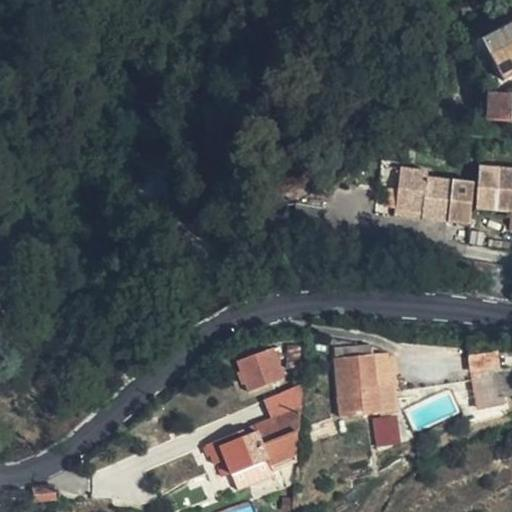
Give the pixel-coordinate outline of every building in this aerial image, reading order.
[(504,81),(511,76),(511,26),(483,41),(504,81)] [(487,119),(511,120),(511,114),(511,92),(487,92),(487,119)] [(478,210),(511,212),(511,170),(481,169),(478,210)] [(447,221),(452,181),(427,177),(428,173),(402,170),(397,210),(422,213),(422,218),(447,221)] [(335,350),(336,361),(375,356),(374,345),(335,350)] [(300,370),(301,346),(289,346),(287,370),(300,370)] [(268,366),(264,354),(256,356),(255,354),(245,357),(254,389),(271,384),(271,380),(270,373),(272,373),(273,375),(279,372),(277,364),(268,366)] [(379,385),(391,384),(388,355),(375,356),(379,385)] [(375,356),(336,361),(341,399),(339,400),(341,417),(397,410),(394,383),(391,384),(379,385),(375,356)] [(499,404),(492,371),(472,375),(479,408),(499,404)] [(302,430),(303,384),(266,400),(272,418),(235,434),(238,440),(259,432),(264,445),(297,431),(302,430)] [(400,445),(398,414),(372,416),(374,446),(400,445)] [(238,440),(235,434),(208,446),(215,465),(226,460),(228,464),(219,469),(222,477),(230,473),(232,475),(269,460),(271,466),(297,457),(297,431),(264,445),(259,432),(238,440)] [(52,487),(33,488),(34,501),(54,499),(52,487)]
